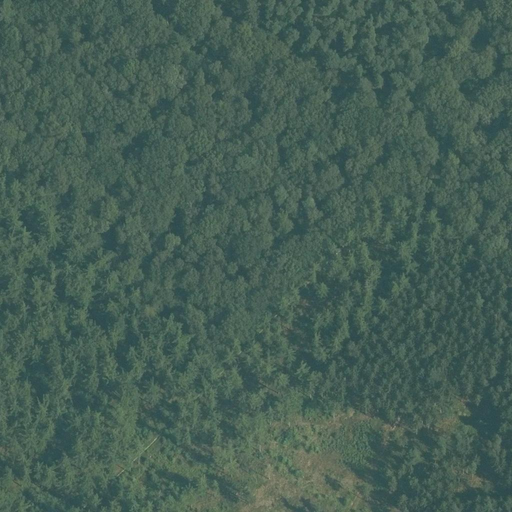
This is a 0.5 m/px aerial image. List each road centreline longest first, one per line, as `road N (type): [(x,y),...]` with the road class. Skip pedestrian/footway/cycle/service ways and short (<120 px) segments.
road 1 (track): [(71,511),(390,190)]
road 2 (track): [(352,511),(472,260)]
